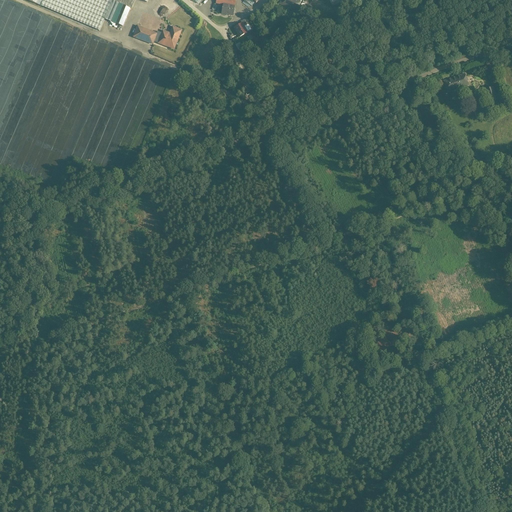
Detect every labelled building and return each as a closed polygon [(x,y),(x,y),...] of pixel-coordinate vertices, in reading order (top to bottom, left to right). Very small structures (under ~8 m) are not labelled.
[(43,0),(41,6),(53,11),(57,0),(43,0)] [(57,0),(53,11),(65,16),(72,0),(57,0)] [(72,0),(65,16),(77,21),(86,0),(72,0)] [(86,0),(77,21),(89,27),(100,0),(86,0)] [(100,0),(89,27),(100,31),(105,19),(113,1),(113,0),(100,0)] [(113,0),(113,1),(119,3),(123,5),(130,8),(131,9),(135,0),(113,0)] [(236,2),(226,0),(217,0),(216,3),(223,5),(222,14),(222,13),(228,15),(233,16),(235,6),(234,6),(235,2),(236,2)] [(298,6),(285,0),(280,0),(279,4),(296,12),(298,6)] [(113,1),(105,19),(111,22),(119,3),(113,1)] [(119,3),(111,22),(116,24),(123,5),(119,3)] [(123,5),(116,24),(122,26),(127,15),(130,8),(123,5)] [(242,24),(235,28),(240,37),(247,33),(247,32),(251,30),(248,25),(246,26),(245,26),(244,27),(242,24)] [(157,34),(138,26),(133,37),(153,45),(154,42),(157,34)] [(170,34),(164,31),(162,32),(162,33),(157,32),(157,34),(154,42),(173,49),(176,42),(177,42),(181,30),(173,27),(170,34)] [(274,35),(267,38),(269,44),(276,41),(274,35)] [(465,74),(443,81),(447,93),(469,86),(465,74)] [(493,87),(485,90),(490,103),(497,101),(493,87)]
